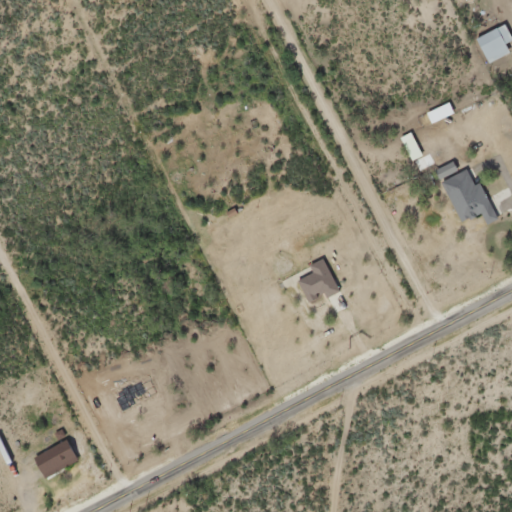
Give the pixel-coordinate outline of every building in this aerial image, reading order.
[(489,58),(509,49),(506,41),(511,37),(511,33),(506,20),(477,34),(489,58)] [(432,119),(454,110),(449,99),(428,109),(432,119)] [(459,218),(489,206),(472,163),(461,167),(457,157),(438,164),(459,218)] [(340,288),(325,255),(311,262),(314,269),(299,276),(309,299),(327,291),(333,304),(338,301),(334,291),(340,288)] [(47,476),(81,457),(70,435),(35,454),(47,476)]
